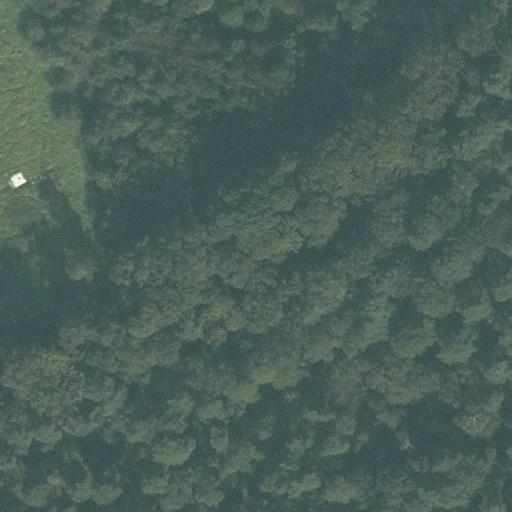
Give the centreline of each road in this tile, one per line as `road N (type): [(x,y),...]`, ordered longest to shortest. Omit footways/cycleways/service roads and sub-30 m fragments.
road 1 (track): [(233,511),(365,210),(404,173),(474,0)]
road 2 (unclassified): [(511,182),(404,173),(340,180),(265,211),(0,382)]
